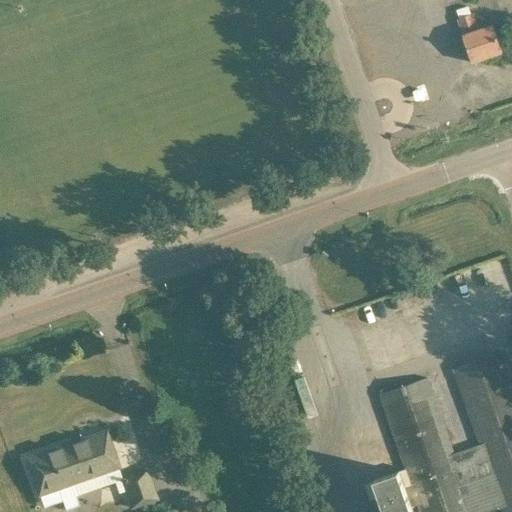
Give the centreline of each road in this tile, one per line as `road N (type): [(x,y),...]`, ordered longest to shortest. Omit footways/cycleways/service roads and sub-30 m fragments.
road 1 (tertiary): [(104,292),(500,154)]
road 2 (residential): [(195,511),(169,489),(104,292)]
